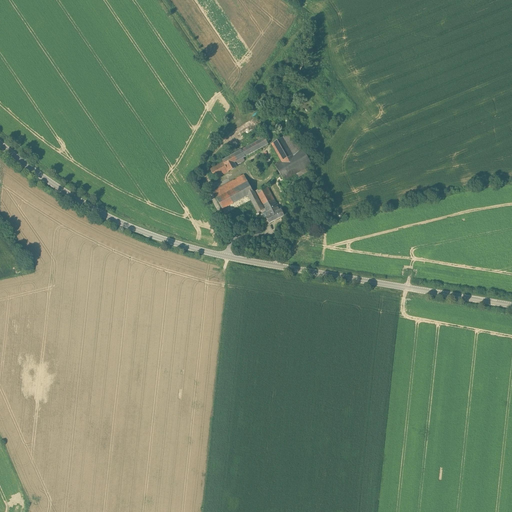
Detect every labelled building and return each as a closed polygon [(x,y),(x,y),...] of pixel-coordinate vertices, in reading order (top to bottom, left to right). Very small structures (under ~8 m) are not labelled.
[(283,136),(293,154),(303,148),(293,130),(283,136)] [(231,155),(234,161),(268,143),(265,136),(231,154),(231,155)] [(293,154),(283,136),(271,142),(282,160),(293,154)] [(310,161),(303,148),(293,154),(282,160),(275,164),(283,179),(296,171),(304,166),(314,161),(313,159),(310,161)] [(224,161),(228,170),(237,166),(234,161),(231,155),(223,159),(224,161)] [(210,167),(215,177),(228,170),(224,161),(210,167)] [(307,170),(304,166),(296,171),(298,175),(307,170)] [(213,190),(217,198),(248,182),(244,174),(213,190)] [(217,198),(222,207),(248,194),(253,191),(248,182),(217,198)] [(279,209),(267,184),(255,190),(267,215),(279,209)] [(263,209),(254,191),(253,191),(248,194),(250,198),(257,212),(263,209)] [(250,198),(248,194),(222,207),(224,211),(250,198)] [(267,215),(265,216),(268,223),(282,216),(284,215),(281,208),(267,215)]
